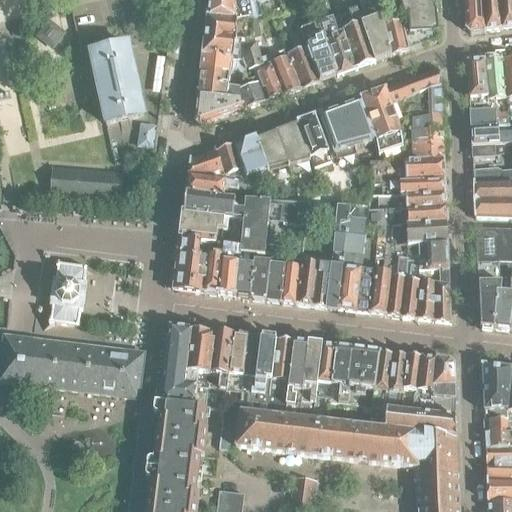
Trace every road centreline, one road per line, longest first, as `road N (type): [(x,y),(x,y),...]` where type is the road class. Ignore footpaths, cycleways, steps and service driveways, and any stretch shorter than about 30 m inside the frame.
road 1 (residential): [(156,308),(466,347)]
road 2 (residential): [(453,50),(173,154)]
road 3 (residential): [(466,347),(453,50)]
road 4 (residential): [(163,254),(31,237),(25,292),(0,289)]
road 5 (residential): [(134,511),(156,308)]
road 6 (residential): [(474,511),(466,347)]
road 7 (residential): [(197,0),(173,154)]
